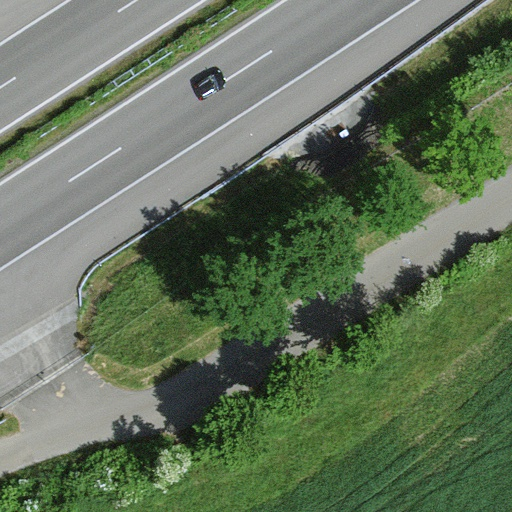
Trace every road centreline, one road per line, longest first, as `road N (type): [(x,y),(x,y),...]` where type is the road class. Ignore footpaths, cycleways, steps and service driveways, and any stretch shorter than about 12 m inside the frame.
road 1 (unclassified): [(0,458),(180,401),(511,194)]
road 2 (motorway): [(0,225),(348,0)]
road 3 (motorway): [(135,0),(0,87)]
